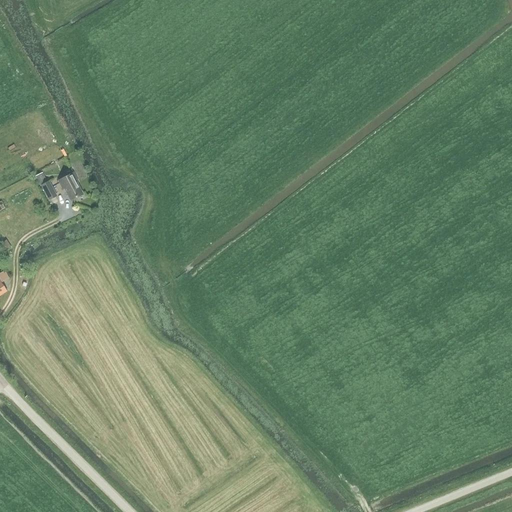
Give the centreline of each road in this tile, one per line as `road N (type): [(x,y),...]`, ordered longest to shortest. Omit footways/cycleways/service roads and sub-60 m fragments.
road 1 (tertiary): [(129,511),(0,379)]
road 2 (track): [(57,219),(19,242),(14,293),(0,313)]
